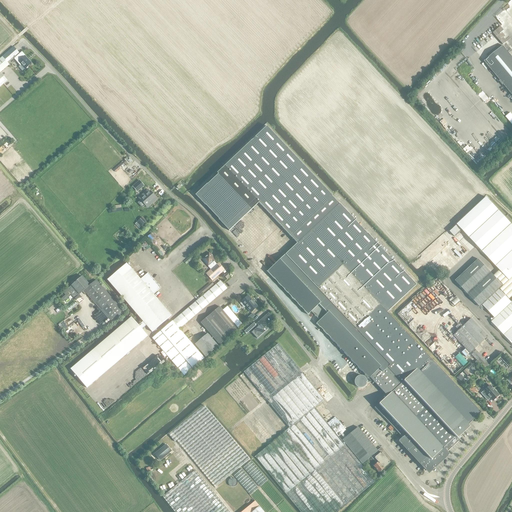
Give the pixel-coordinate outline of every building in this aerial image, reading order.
[(511,56),(503,46),(484,61),(511,94),(511,56)] [(0,73),(9,65),(8,63),(19,53),(13,47),(0,58),(0,86),(7,81),(0,73)] [(31,64),(25,57),(25,56),(22,52),(14,59),(20,65),(21,64),(25,69),(31,64)] [(285,254),(267,272),(308,314),(319,304),(327,313),(316,324),(320,328),(321,327),(368,378),(373,373),(391,392),(375,408),(403,437),(399,441),(425,469),(426,469),(432,469),(432,470),(449,454),(448,452),(460,441),(457,438),(470,426),(468,425),(481,412),(429,357),(387,312),(416,285),(392,259),(391,260),(379,247),(380,246),(367,233),(353,219),(354,219),(339,203),(339,204),(332,196),(266,126),(217,173),(218,174),(207,184),(195,195),(205,205),(219,219),(218,220),(229,231),(259,203),(297,243),(285,254)] [(148,189),(138,198),(147,208),(158,199),(150,190),(149,191),(148,189)] [(486,197),(450,232),(455,237),(462,230),(468,237),(482,251),(509,280),(511,277),(511,224),(495,207),(486,197)] [(146,222),(142,217),(138,221),(142,225),(146,222)] [(208,266),(210,269),(206,274),(212,281),(224,270),(218,263),(216,264),(214,261),(215,260),(209,252),(202,259),(208,266)] [(480,307),(481,306),(481,307),(480,308),(482,310),(485,307),(495,318),(491,322),(511,343),(511,302),(511,303),(499,289),(503,285),(476,256),(471,261),(473,264),(456,280),(480,307)] [(148,273),(140,279),(126,263),(107,280),(136,313),(143,322),(138,325),(131,317),(70,369),(87,388),(147,336),(141,329),(146,325),(152,332),(171,315),(153,294),(161,288),(148,273)] [(67,289),(63,293),(65,295),(61,299),(63,302),(71,295),(68,293),(69,292),(72,295),(77,291),(79,294),(84,290),(110,320),(122,310),(96,280),(90,285),(82,276),(67,289)] [(222,310),(219,306),(201,323),(207,330),(200,336),(201,338),(198,341),(188,329),(183,333),(179,329),(227,289),(220,281),(152,338),(183,374),(184,375),(187,373),(204,358),(196,349),(197,347),(205,357),(218,346),(210,337),(211,335),(219,345),(236,331),(238,329),(243,325),(227,306),(222,310)] [(198,293),(201,296),(214,284),(211,281),(198,293)] [(241,301),(251,313),(258,307),(248,296),(241,301)] [(259,326),(251,332),(252,333),(252,332),(254,330),(260,336),(257,338),(257,339),(268,329),(266,326),(274,319),(269,313),(256,323),(257,324),(259,326)] [(453,335),(470,353),(487,336),(471,319),(453,335)] [(256,325),(254,322),(252,320),(240,331),(244,335),(246,333),(247,335),(251,332),(250,331),(256,325)] [(254,342),(257,345),(263,340),(261,337),(254,342)] [(278,343),(244,372),(289,428),(255,457),(300,511),(337,511),(375,481),(361,464),(366,460),(377,451),(358,427),(342,441),(338,436),(346,430),(335,417),(327,423),(315,407),(324,400),(278,343)] [(471,355),(485,369),(490,365),(476,350),(471,355)] [(510,377),(507,379),(507,381),(511,385),(511,384),(511,367),(501,356),(495,361),(510,377)] [(333,397),(326,388),(310,369),(304,374),(319,393),(327,402),(333,397)] [(499,395),(492,388),(490,385),(481,393),(488,401),(490,398),(493,401),(499,395)] [(168,434),(174,441),(176,440),(215,487),(249,459),(233,439),(203,405),(168,434)] [(155,454),(160,461),(172,451),(166,445),(155,454)] [(377,451),(366,460),(369,463),(373,459),(376,462),(373,465),(373,466),(379,472),(380,472),(382,471),(382,470),(383,468),(392,461),(381,448),(377,451)] [(228,511),(195,470),(163,496),(174,511),(228,511)] [(264,511),(255,501),(240,511),(264,511)]
